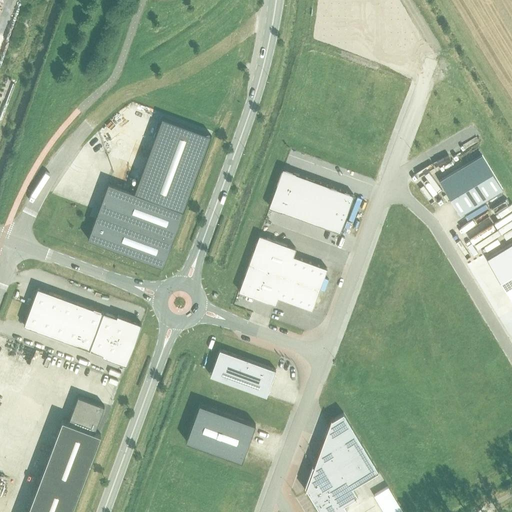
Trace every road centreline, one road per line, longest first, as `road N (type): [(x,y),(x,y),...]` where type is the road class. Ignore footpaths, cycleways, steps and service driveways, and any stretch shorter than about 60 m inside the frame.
road 1 (unclassified): [(322,356),(427,71),(441,63)]
road 2 (secondary): [(186,285),(258,84),(276,0)]
road 3 (secondary): [(102,511),(172,321)]
road 4 (residential): [(15,243),(161,296)]
road 5 (unclassified): [(273,490),(322,356)]
road 6 (residential): [(15,243),(88,124)]
road 7 (unclassified): [(198,310),(322,356)]
